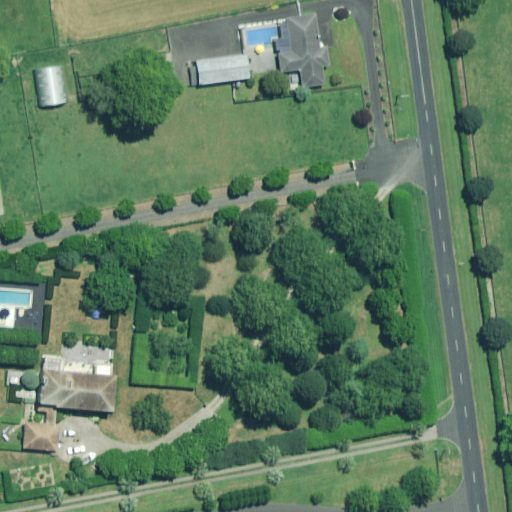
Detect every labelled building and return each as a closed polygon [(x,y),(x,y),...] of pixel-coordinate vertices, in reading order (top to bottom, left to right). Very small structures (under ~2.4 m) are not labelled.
[(317,45),(313,16),(284,20),(289,54),(276,55),(279,74),(298,71),(301,89),(323,86),(321,67),(328,66),(325,44),(317,45)] [(285,52),(282,38),(274,39),(277,54),(285,52)] [(248,80),(245,56),(195,63),(198,86),(248,80)] [(176,89),(172,65),(154,69),(158,92),(176,89)] [(59,104),(53,68),(40,70),(42,81),(38,81),(42,107),(59,104)] [(112,378),(41,371),(38,406),(109,413),(112,378)] [(193,380),(132,376),(131,393),(175,395),(176,387),(192,388),(193,380)] [(55,452),(56,425),(23,424),(22,450),(55,452)]
